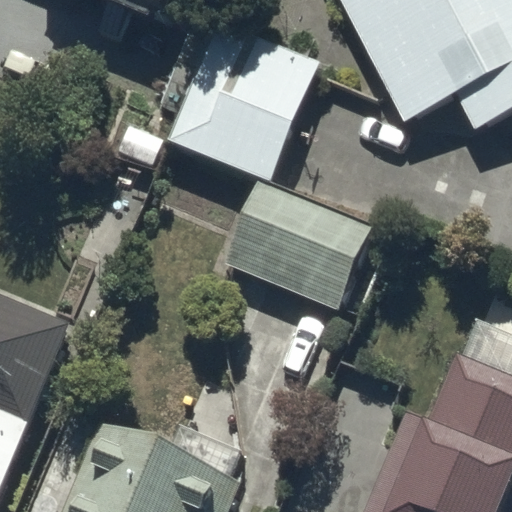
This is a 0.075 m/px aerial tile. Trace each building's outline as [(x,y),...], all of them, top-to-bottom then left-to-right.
[(133,0),(167,14),(172,0),(133,0)] [(460,95),(479,131),(511,113),(511,0),(344,0),(408,122),(460,95)] [(173,142),(274,183),(322,65),(222,24),(173,142)] [(227,266),(342,313),(376,230),(261,182),(227,266)] [(0,502),(75,326),(0,294),(0,502)] [(510,511),(511,508),(511,376),(461,356),(434,423),(411,414),(370,511),(510,511)] [(66,511),(233,511),(245,485),(102,426),(66,511)]
